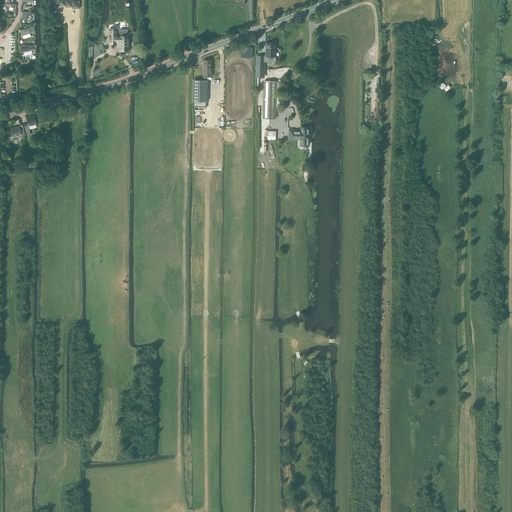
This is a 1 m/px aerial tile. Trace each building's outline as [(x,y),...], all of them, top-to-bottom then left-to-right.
[(72,7),(72,9),(79,9),(79,1),(72,1),(71,0),(51,0),(52,6),(65,6),(65,7),(72,7)] [(22,19),(26,19),(25,15),(32,15),(32,11),(22,11),(22,19)] [(20,31),(22,36),(23,38),(31,36),(30,33),(35,32),(34,30),(34,26),(20,30),(20,31)] [(128,50),(128,38),(119,38),(119,39),(116,39),(116,29),(109,29),(109,43),(116,43),(116,42),(119,42),(119,50),(122,50),(122,51),(125,51),(125,50),(128,50)] [(275,66),(276,43),(266,43),(266,56),(268,56),(267,65),(274,65),(274,66),(275,66)] [(212,60),(204,60),(203,74),(203,75),(203,77),(212,77),(212,75),(212,60)] [(207,99),(207,78),(193,78),(193,99),(195,99),(195,102),(203,102),(203,99),(207,99)] [(276,115),(277,82),(264,81),(263,115),(276,115)] [(24,124),(20,125),(23,136),(27,135),(30,134),(28,127),(36,125),(34,119),(33,115),(26,117),(28,124),(24,124)] [(12,140),(22,137),(19,126),(9,128),(12,140)] [(301,129),(301,130),(291,130),(291,139),(298,139),(301,139),(301,145),(309,146),(309,129),(309,128),(301,128),(301,129)]
